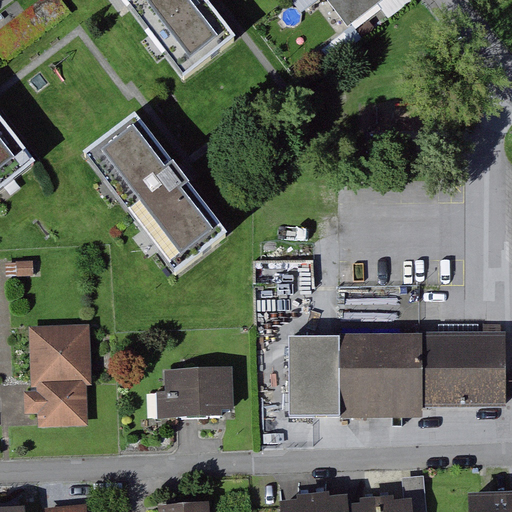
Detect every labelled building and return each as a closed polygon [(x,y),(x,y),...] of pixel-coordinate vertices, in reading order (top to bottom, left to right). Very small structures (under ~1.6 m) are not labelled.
[(233,40),(202,0),(119,0),(181,81),(233,40)] [(386,4),(383,0),(328,0),(352,30),(386,4)] [(0,26),(0,57),(0,58),(66,26),(54,1),(0,26)] [(0,200),(38,170),(0,115),(0,200)] [(229,241),(139,115),(87,153),(177,275),(229,241)] [(86,326),(25,326),(25,434),(86,434),(86,326)] [(511,409),(511,402),(509,330),(342,338),(346,417),(511,409)] [(346,417),(342,338),(290,341),(293,420),(346,417)] [(234,370),(175,370),(175,421),(234,421),(234,370)] [(511,511),(511,496),(472,498),(473,511),(511,511)] [(352,498),(288,503),(288,511),(414,511),(414,505),(352,510),(352,498)]
